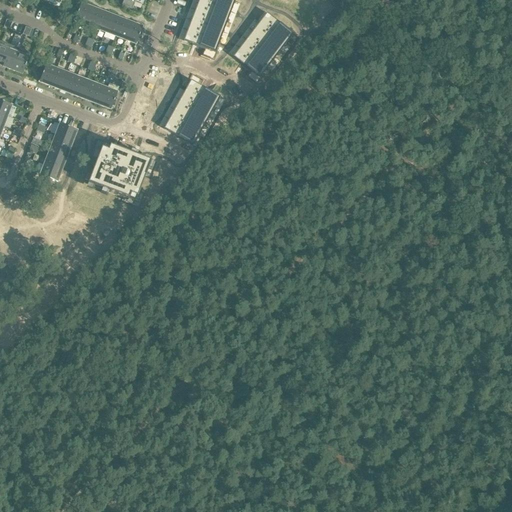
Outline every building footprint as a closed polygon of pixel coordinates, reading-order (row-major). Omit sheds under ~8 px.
[(129,0),(126,8),(131,10),(134,2),(142,5),(144,0),(129,0)] [(230,0),(197,0),(182,42),(198,48),(214,54),(234,1),(230,0)] [(84,25),(91,8),(80,4),(74,21),(84,25)] [(91,8),(84,25),(95,29),(101,12),(91,8)] [(101,12),(95,29),(105,33),(111,16),(101,12)] [(266,14),(232,59),(246,69),(259,80),(293,35),(266,14)] [(115,37),(121,20),(111,16),(105,33),(115,37)] [(121,20),(115,37),(125,41),(131,24),(121,20)] [(131,24),(125,41),(135,45),(142,28),(131,24)] [(1,42),(0,44),(0,66),(2,67),(11,46),(1,42)] [(12,71),(20,50),(11,46),(2,67),(12,71)] [(20,50),(12,71),(22,75),(30,53),(20,50)] [(49,86),(50,84),(56,68),(46,64),(39,82),(49,86)] [(59,90),(60,88),(66,72),(56,68),(50,84),(49,86),(59,90)] [(70,94),(70,92),(77,76),(66,72),(60,88),(59,90),(70,94)] [(80,98),(81,96),(87,80),(77,76),(70,92),(70,94),(80,98)] [(90,102),(91,100),(97,84),(87,80),(81,96),(80,98),(90,102)] [(190,80),(163,129),(193,146),(220,97),(205,88),(190,80)] [(101,106),(101,104),(108,88),(97,84),(91,100),(90,102),(94,104),(101,106)] [(101,106),(110,110),(117,92),(108,88),(101,104),(101,106)] [(0,113),(7,116),(11,106),(0,101),(0,113)] [(56,135),(72,142),(76,131),(60,125),(56,135)] [(68,152),(72,142),(56,135),(52,146),(68,152)] [(102,145),(86,185),(134,204),(150,163),(102,145)] [(48,156),(64,162),(68,152),(52,146),(48,156)] [(61,172),(64,162),(48,156),(44,165),(61,172)] [(58,180),(61,172),(44,165),(40,176),(57,182),(58,180)]
